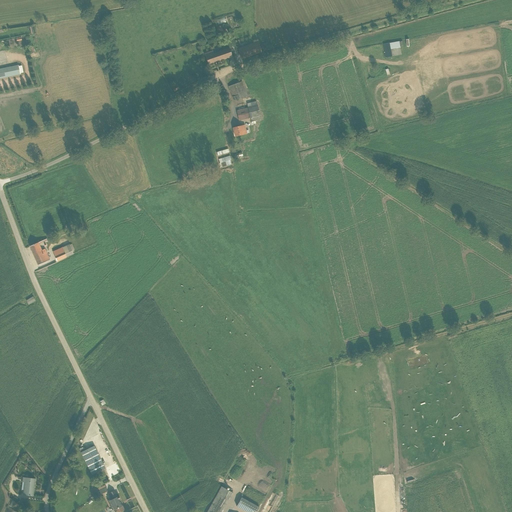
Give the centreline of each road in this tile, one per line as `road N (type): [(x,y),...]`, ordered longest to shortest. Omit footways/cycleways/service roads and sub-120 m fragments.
road 1 (unclassified): [(0,182),(229,71)]
road 2 (track): [(229,71),(466,0)]
road 3 (residential): [(6,211),(89,397)]
road 4 (residential): [(89,397),(147,511)]
road 5 (residential): [(89,397),(46,491),(46,511)]
